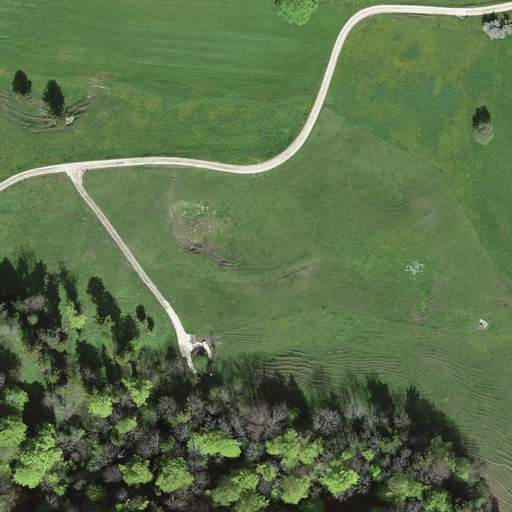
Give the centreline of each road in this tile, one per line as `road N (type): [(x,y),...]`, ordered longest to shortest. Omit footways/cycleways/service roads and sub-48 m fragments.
road 1 (track): [(0,187),(49,169),(134,161),(266,166),(306,131),(339,42),(360,14),(511,5)]
road 2 (track): [(71,166),(174,316),(186,350)]
